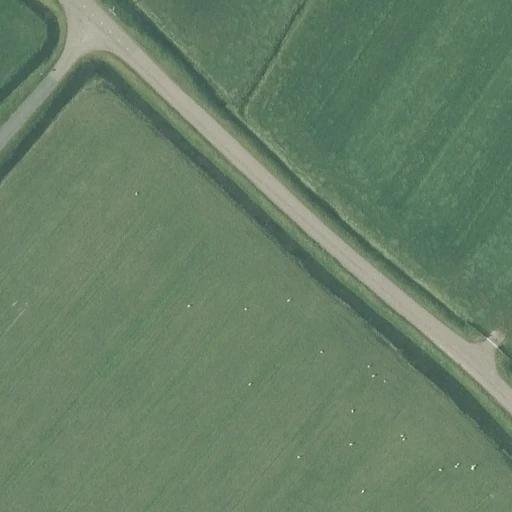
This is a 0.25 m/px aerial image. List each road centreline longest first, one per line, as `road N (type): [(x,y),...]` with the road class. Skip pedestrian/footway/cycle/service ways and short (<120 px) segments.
road 1 (unclassified): [(511,399),(99,24)]
road 2 (unclassified): [(0,139),(99,24)]
